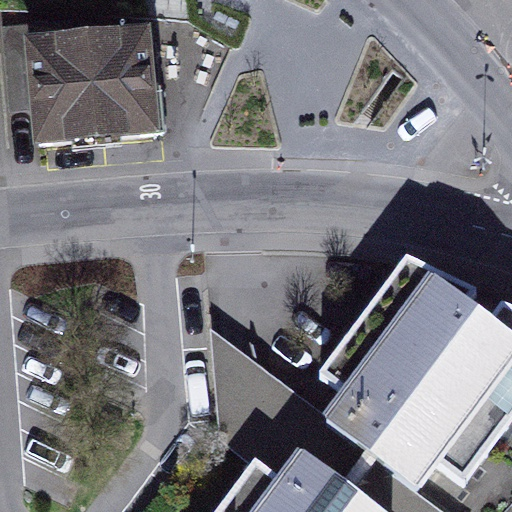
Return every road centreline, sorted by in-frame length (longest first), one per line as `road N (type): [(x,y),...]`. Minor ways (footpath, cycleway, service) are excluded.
road 1 (residential): [(0,214),(304,199),(511,245)]
road 2 (tertiary): [(411,0),(511,114)]
